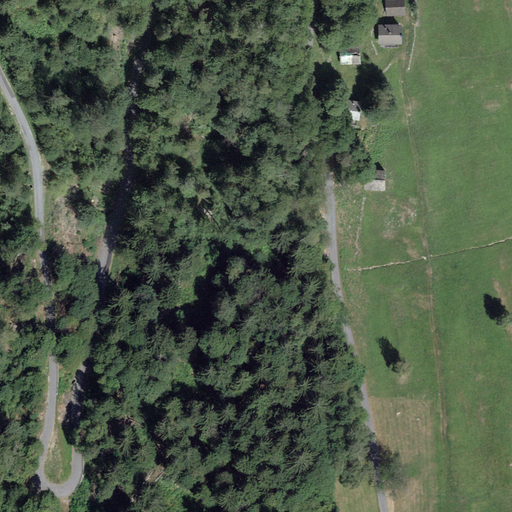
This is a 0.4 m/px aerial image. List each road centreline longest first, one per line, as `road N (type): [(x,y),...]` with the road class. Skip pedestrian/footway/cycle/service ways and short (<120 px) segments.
road 1 (unclassified): [(0,77),(36,168),(52,359),(39,479),(65,489),(78,465),(77,395),(127,170),(129,101),(150,0)]
road 2 (unclassified): [(313,0),(308,60),(334,274),(384,511)]
